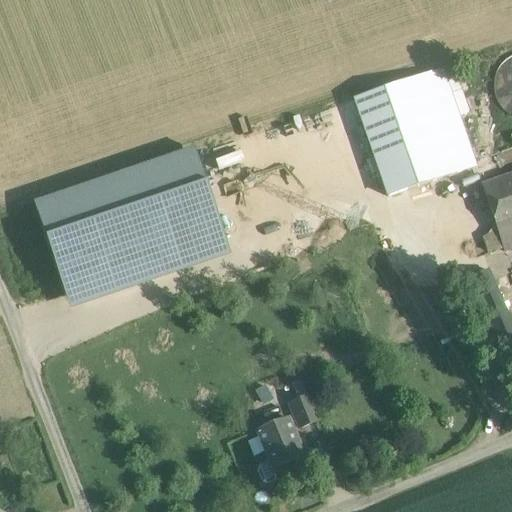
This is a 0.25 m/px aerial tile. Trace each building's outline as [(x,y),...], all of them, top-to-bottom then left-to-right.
[(511,56),(510,57),(499,64),(492,75),(490,87),(493,99),(500,110),(510,117),(511,117),(511,56)] [(444,77),(442,71),(354,101),(387,197),(475,167),(457,116),(444,77)] [(457,72),(444,77),(457,116),(471,112),(457,72)] [(35,209),(71,310),(231,255),(195,155),(35,209)] [(511,174),(481,186),(504,252),(511,249),(511,174)] [(511,325),(488,271),(465,281),(488,333),(492,331),(506,362),(511,358),(511,325)] [(308,397),(289,405),(299,429),(318,422),(308,397)] [(302,452),(288,419),(256,433),(268,462),(258,466),(256,471),(261,483),(266,485),(276,481),(276,482),(313,467),(306,450),(302,452)]
